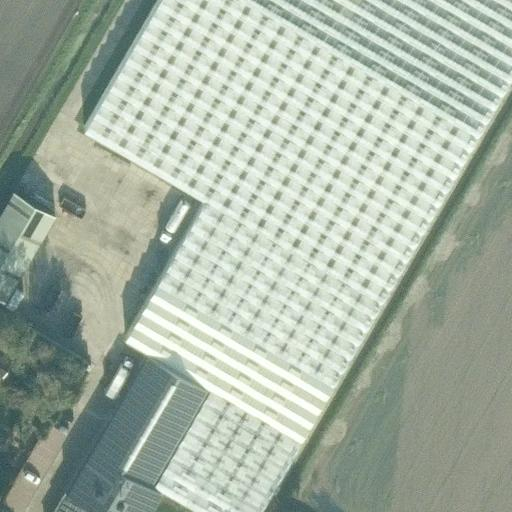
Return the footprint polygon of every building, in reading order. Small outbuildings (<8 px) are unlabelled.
[(214,382),(160,486),(207,511),(258,511),(511,71),(511,0),(157,0),(84,126),(204,195),(128,332),(148,344),(214,382)] [(64,159),(59,170),(77,179),(82,169),(64,159)] [(0,296),(5,300),(55,212),(12,188),(0,208),(0,296)] [(0,339),(0,361),(22,370),(29,350),(0,339)] [(148,344),(50,511),(91,511),(95,505),(106,511),(144,511),(160,486),(214,382),(148,344)] [(37,504),(63,460),(60,458),(79,427),(62,417),(18,493),(37,504)]
